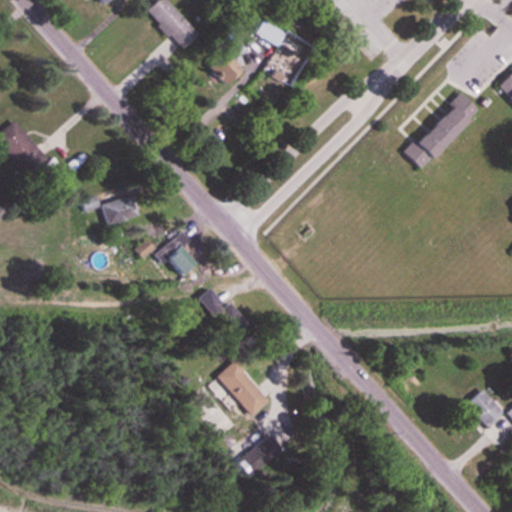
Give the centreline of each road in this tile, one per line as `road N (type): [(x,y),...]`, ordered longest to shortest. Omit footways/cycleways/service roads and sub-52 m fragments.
road 1 (residential): [(230,231),(476,511)]
road 2 (residential): [(470,0),(230,231)]
road 3 (residential): [(25,0),(230,231)]
